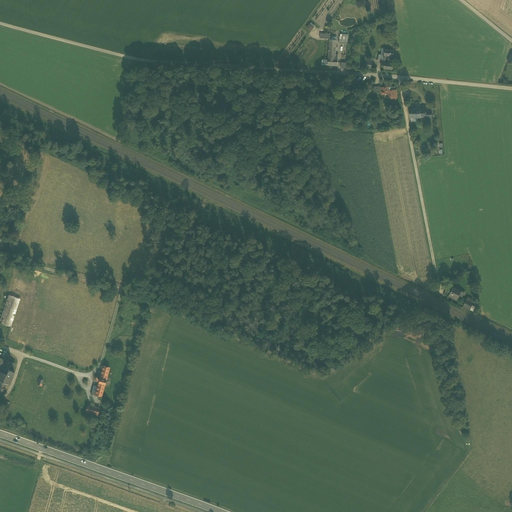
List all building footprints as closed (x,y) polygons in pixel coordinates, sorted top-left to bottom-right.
[(310,31),(315,26),(311,23),(307,28),(310,31)] [(330,41),(328,60),(328,65),(337,65),(338,54),(336,54),(337,41),(330,41)] [(395,90),(390,90),(390,94),(387,94),(387,98),(397,98),(396,90),(395,90)] [(410,117),(420,118),(421,108),(408,108),(410,117)] [(420,118),(432,118),(432,111),(426,111),(426,108),(421,108),(420,118)] [(453,296),(458,298),(461,291),(452,288),(450,293),(454,295),(453,296)] [(9,295),(0,320),(0,323),(11,327),(20,298),(9,295)] [(464,306),(470,309),(473,303),(467,299),(464,306)] [(0,371),(6,373),(8,368),(12,369),(15,363),(5,360),(0,371)] [(99,382),(98,386),(96,394),(95,394),(101,396),(104,384),(105,384),(106,379),(109,367),(103,366),(100,378),(99,382)] [(0,393),(1,394),(5,382),(9,384),(12,376),(6,374),(6,373),(0,371),(0,372),(0,393)] [(88,412),(97,415),(99,408),(95,406),(94,409),(91,408),(92,406),(88,405),(86,412),(88,412)]
